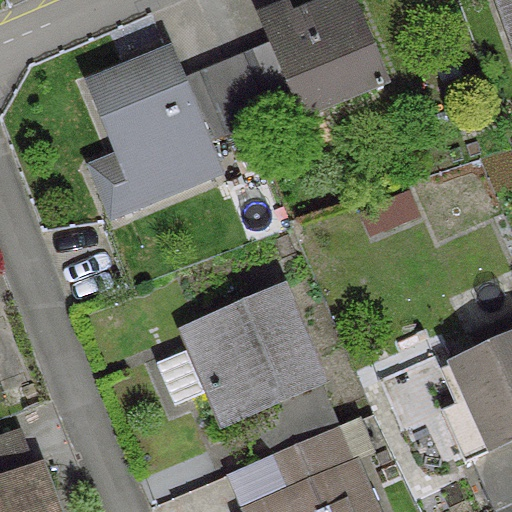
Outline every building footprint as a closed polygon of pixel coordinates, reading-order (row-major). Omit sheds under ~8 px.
[(377,89),(375,85),(378,84),(343,0),(339,0),(286,22),(282,11),(258,21),(270,50),(242,61),(265,116),(293,105),(298,117),(370,86),(372,91),(377,89)] [(511,0),(493,0),(511,52),(511,0)] [(200,143),(223,133),(200,77),(175,87),(163,60),(87,91),(136,208),(213,176),(200,143)] [(200,77),(223,133),(265,116),(242,61),(200,77)] [(169,406),(201,393),(216,429),(255,412),(273,456),(333,430),(314,387),(320,384),(279,289),(219,315),(225,328),(181,346),(184,354),(153,367),(169,406)] [(494,511),(511,504),(511,338),(447,367),(462,402),(436,414),(459,466),(470,461),(493,511),(494,511)] [(368,511),(343,454),(361,446),(351,423),(333,430),(273,456),(272,456),(287,493),(244,511),(368,511)] [(0,511),(37,511),(45,508),(31,471),(21,475),(7,440),(15,437),(15,435),(0,440),(0,511)]
